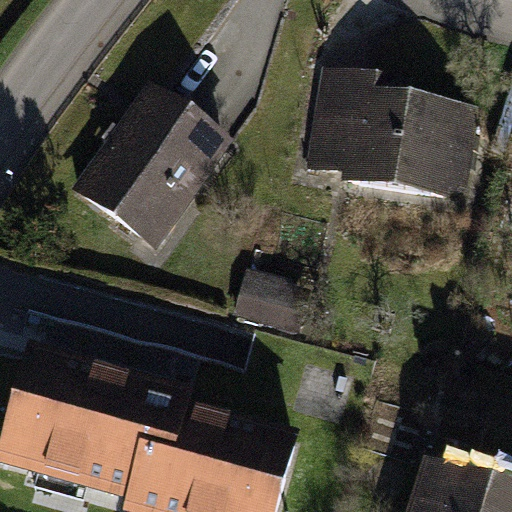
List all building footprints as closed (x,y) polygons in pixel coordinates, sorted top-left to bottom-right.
[(227,153),(151,98),(81,195),(142,238),(172,197),(188,208),(227,153)] [(476,116),(359,98),(354,127),(327,122),(322,152),(352,156),(348,185),(446,200),(451,170),(467,173),(476,116)] [(307,291),(250,277),(241,317),(297,331),(307,291)] [(193,403),(30,359),(2,462),(134,497),(130,511),(133,511),(280,511),(298,446),(190,417),(193,403)] [(511,511),(511,496),(451,478),(440,511),(511,511)]
